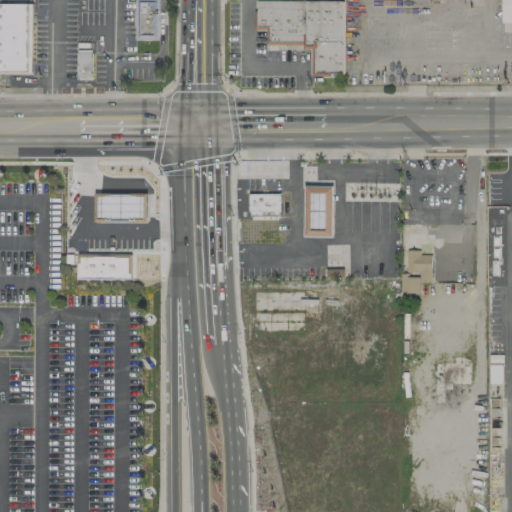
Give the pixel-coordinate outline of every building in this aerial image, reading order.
[(158,0),(158,40),(134,40),(134,0),(158,0)] [(511,0),(501,0),(501,24),(511,23),(511,0)] [(266,45),(312,46),(311,75),(343,76),(343,1),(256,1),(256,29),(266,29),(266,45)] [(0,4),(29,4),(27,72),(0,72),(0,4)] [(77,78),(92,78),(92,50),(76,51),(77,78)] [(114,211),(138,211),(138,163),(115,163),(114,211)] [(332,237),(333,186),(304,186),(304,237),(332,237)] [(278,194),(276,238),(245,239),(249,195),(278,194)] [(406,274),(406,294),(421,294),(421,283),(432,283),(432,255),(420,255),(420,251),(406,251),(406,274)] [(130,279),(78,279),(78,263),(80,263),(81,257),(127,258),(127,273),(130,273),(130,279)]
